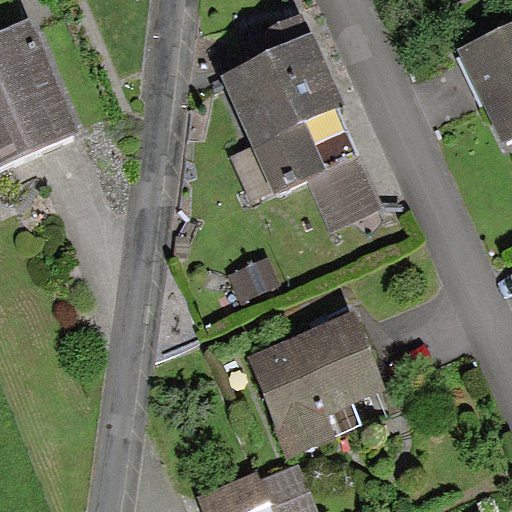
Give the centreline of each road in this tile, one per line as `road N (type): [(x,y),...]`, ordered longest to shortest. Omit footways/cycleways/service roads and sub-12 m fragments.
road 1 (residential): [(174,0),(109,511)]
road 2 (residential): [(346,0),(511,372)]
